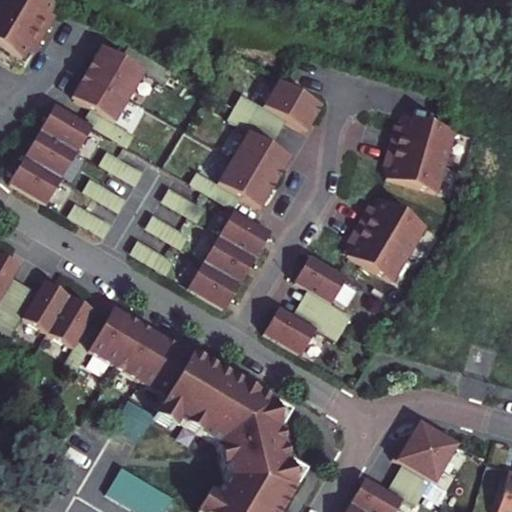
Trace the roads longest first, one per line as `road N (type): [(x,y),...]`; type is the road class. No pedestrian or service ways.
road 1 (residential): [(345,85),(325,192),(235,346)]
road 2 (residential): [(235,346),(0,203)]
road 3 (residential): [(373,423),(235,346)]
road 4 (residential): [(373,423),(389,406),(413,400),(511,427)]
